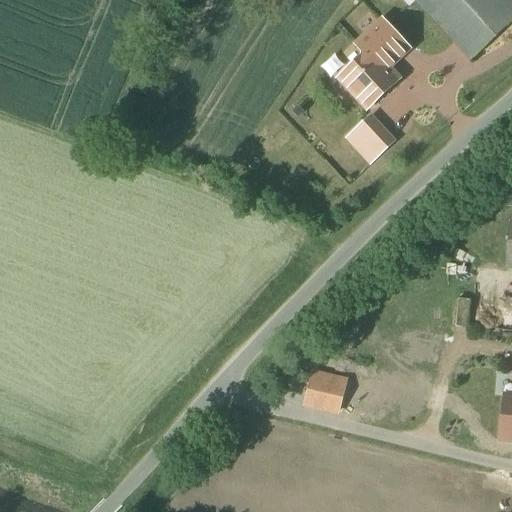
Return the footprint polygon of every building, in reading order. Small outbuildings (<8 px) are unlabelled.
[(511,22),(511,7),(505,0),(402,0),(442,43),(449,36),(471,60),(511,22)] [(408,50),(382,23),(357,46),(366,56),(340,80),(367,109),(398,81),(387,69),(408,50)] [(372,118),(349,140),(370,163),(394,142),(372,118)] [(470,302),(458,300),(455,329),(467,330),(470,302)] [(511,398),(505,398),(500,440),(511,440),(511,398)]
